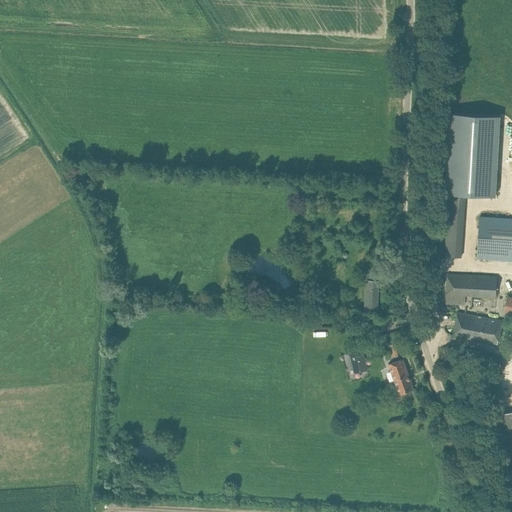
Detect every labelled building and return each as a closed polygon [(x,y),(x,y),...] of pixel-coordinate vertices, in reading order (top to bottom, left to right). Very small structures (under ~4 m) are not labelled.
[(445,193),(495,196),(500,116),(449,113),(445,193)] [(476,259),(511,261),(511,218),(479,216),(476,259)] [(457,303),(457,295),(496,297),(497,276),(447,274),(446,303),(457,303)] [(378,281),(368,280),(366,310),(377,311),(378,281)] [(453,335),(497,344),(502,321),(457,312),(453,335)] [(367,369),(361,350),(349,353),(355,373),(367,369)] [(399,393),(403,392),(413,388),(402,359),(388,363),(391,371),(386,373),(389,382),(394,380),(399,393)] [(511,411),(502,414),(511,458),(511,411)]
